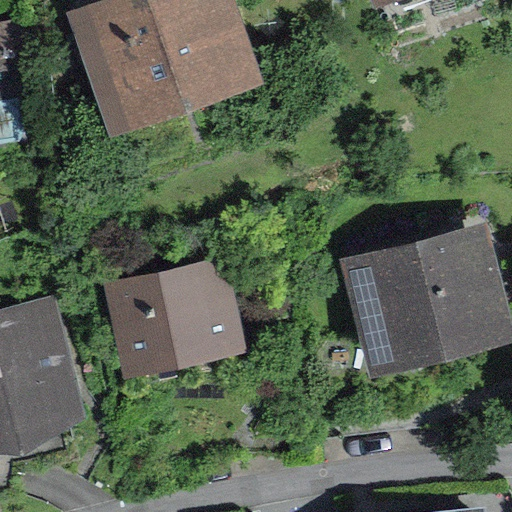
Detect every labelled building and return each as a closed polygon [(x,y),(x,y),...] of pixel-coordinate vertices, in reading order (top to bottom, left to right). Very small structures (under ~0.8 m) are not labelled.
[(269,76),(241,0),(88,0),(66,9),(111,133),(269,76)] [(337,7),(334,0),(313,0),(318,13),(337,7)] [(46,49),(40,13),(0,19),(0,69),(7,69),(5,55),(46,49)] [(511,335),(511,296),(490,215),(343,255),(375,373),(511,335)] [(249,348),(228,252),(105,279),(127,375),(249,348)] [(88,411),(55,293),(0,307),(0,448),(24,450),(88,411)] [(489,511),(488,503),(380,511),(376,511),(489,511)]
